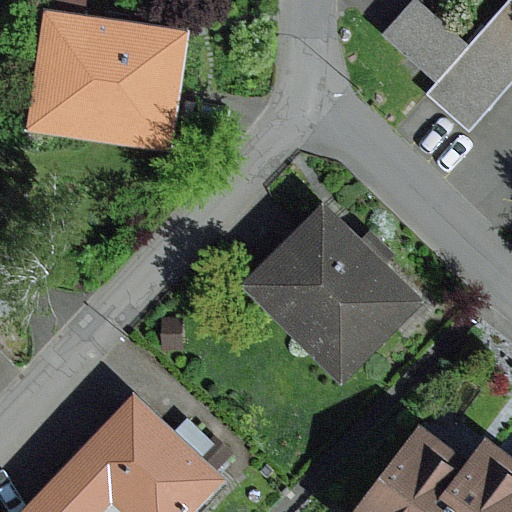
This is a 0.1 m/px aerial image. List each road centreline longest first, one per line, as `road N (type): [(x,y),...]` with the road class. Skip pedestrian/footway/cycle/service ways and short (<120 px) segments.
road 1 (residential): [(315,96),(89,348)]
road 2 (residential): [(315,96),(511,291)]
road 3 (residential): [(89,348),(0,442)]
road 4 (residential): [(0,257),(89,348)]
